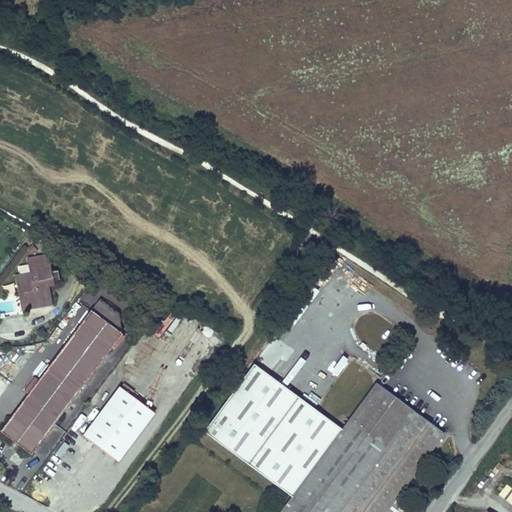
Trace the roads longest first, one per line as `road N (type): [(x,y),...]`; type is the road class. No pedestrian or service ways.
road 1 (track): [(319,235),(109,511)]
road 2 (unknown): [(472,458),(457,431),(460,395),(450,372),(403,315),(361,302),(327,347)]
road 3 (unclassified): [(433,511),(511,405)]
